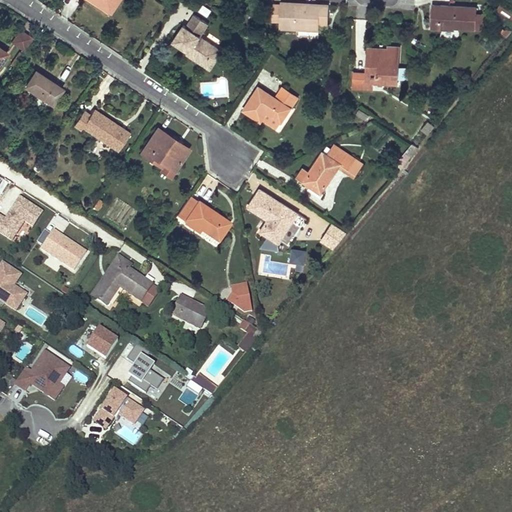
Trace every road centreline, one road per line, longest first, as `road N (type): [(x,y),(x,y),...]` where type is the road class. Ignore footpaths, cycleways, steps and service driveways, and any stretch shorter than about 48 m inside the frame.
road 1 (residential): [(12,0),(240,147)]
road 2 (residential): [(0,167),(121,248)]
